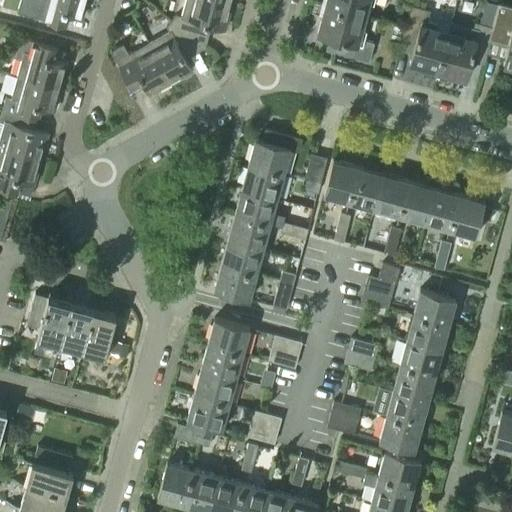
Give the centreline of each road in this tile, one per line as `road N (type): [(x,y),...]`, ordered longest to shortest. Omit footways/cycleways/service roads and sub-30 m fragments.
road 1 (residential): [(511,138),(264,81)]
road 2 (residential): [(104,179),(77,162),(72,138),(111,0)]
road 3 (residential): [(104,179),(264,81)]
road 4 (residential): [(0,285),(6,256),(146,290)]
road 5 (residential): [(154,305),(190,303),(320,335)]
road 6 (residential): [(135,418),(0,380)]
road 7 (residential): [(146,290),(105,206),(104,179)]
